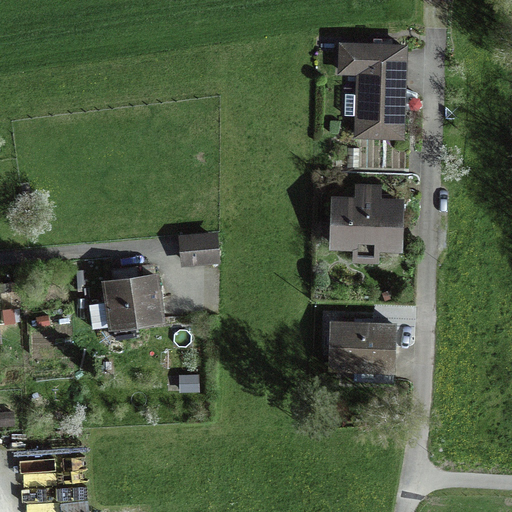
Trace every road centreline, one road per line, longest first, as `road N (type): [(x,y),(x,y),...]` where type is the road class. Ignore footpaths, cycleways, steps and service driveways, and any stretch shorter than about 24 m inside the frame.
road 1 (unclassified): [(406,511),(415,486),(436,28)]
road 2 (unclassified): [(0,262),(171,248)]
